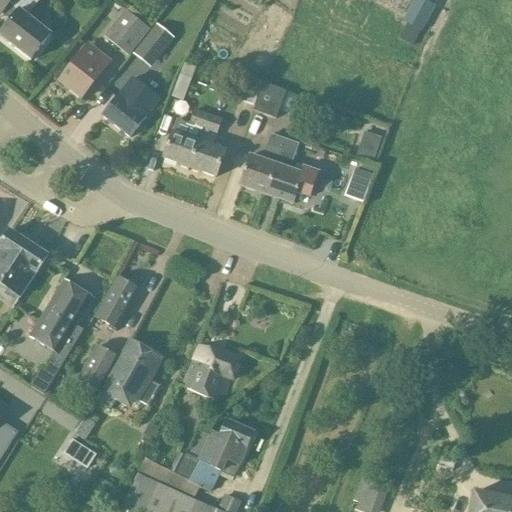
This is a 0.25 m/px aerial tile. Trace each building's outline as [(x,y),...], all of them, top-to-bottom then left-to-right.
[(0,0),(0,17),(3,14),(11,20),(5,28),(0,34),(0,37),(30,61),(50,36),(26,18),(40,0),(0,0)] [(415,0),(404,21),(403,22),(407,24),(421,32),(434,9),(417,0),(415,0)] [(126,12),(104,38),(129,58),(150,31),(126,12)] [(421,32),(407,24),(400,37),(399,39),(412,47),(415,43),(421,32)] [(156,25),(133,55),(134,56),(148,67),(150,69),(174,40),(156,25)] [(111,62),(88,45),(73,64),(58,84),(80,101),(111,62)] [(195,68),(184,64),(179,76),(172,98),(184,102),(191,80),(195,68)] [(107,113),(103,119),(129,139),(146,118),(158,101),(131,79),(119,97),(107,113)] [(243,103),(255,107),(263,84),(250,80),(243,103)] [(263,84),(255,107),(253,112),(276,120),(286,93),(263,84)] [(198,143),(202,133),(208,115),(194,110),(185,139),(173,135),(162,160),(190,169),(198,143)] [(222,119),(208,115),(202,133),(216,137),(222,119)] [(372,163),(380,139),(364,134),(356,158),(372,163)] [(240,187),(266,196),(276,167),(280,155),(285,141),(271,136),(261,162),(250,158),(240,187)] [(298,145),(285,141),(280,155),(293,160),(298,145)] [(217,177),(225,152),(198,143),(190,169),(217,177)] [(356,170),(346,197),(362,203),(374,170),(362,166),(361,171),(356,170)] [(276,167),(266,196),(292,205),(302,177),(276,167)] [(0,313),(7,318),(20,297),(48,257),(47,256),(10,231),(0,246),(0,313)] [(348,263),(374,272),(379,256),(353,247),(348,263)] [(138,291),(117,279),(95,320),(115,330),(128,306),(129,307),(138,291)] [(30,338),(55,354),(45,371),(41,368),(31,384),(44,393),(65,360),(83,331),(76,326),(92,300),(65,283),(30,338)] [(147,407),(158,387),(149,383),(162,360),(129,342),(96,403),(112,412),(121,394),(138,403),(139,403),(147,407)] [(241,360),(198,347),(186,389),(223,405),(231,379),(234,381),(241,360)] [(98,348),(79,381),(99,392),(118,359),(98,348)] [(89,414),(75,435),(84,441),(98,421),(89,414)] [(238,511),(242,503),(240,502),(224,495),(218,511),(194,500),(198,490),(210,495),(220,474),(233,480),(239,467),(254,434),(226,421),(219,437),(211,433),(199,461),(185,455),(175,474),(145,459),(138,475),(137,474),(120,508),(128,511),(238,511)] [(5,427),(0,435),(0,468),(20,436),(5,427)] [(76,441),(65,458),(83,470),(94,453),(76,441)] [(474,494),(470,511),(502,511),(505,500),(474,494)] [(511,511),(511,501),(505,500),(502,511),(511,511)]
